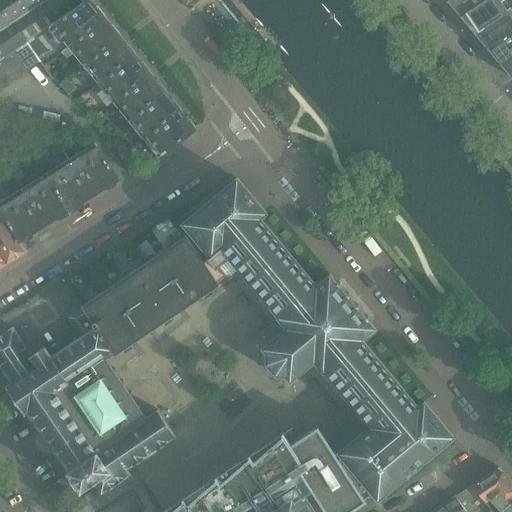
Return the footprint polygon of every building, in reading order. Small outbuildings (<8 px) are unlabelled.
[(0,0),(0,32),(48,0),(0,0)] [(87,1),(88,0),(48,0),(0,32),(0,60),(4,58),(15,50),(27,42),(35,37),(50,27),(79,6),(87,1)] [(191,10),(192,12),(217,41),(239,23),(219,0),(194,0),(187,6),(191,10)] [(449,0),(447,1),(461,18),(486,0),(449,0)] [(501,2),(504,0),(486,0),(461,18),(474,33),(507,11),(507,10),(501,2)] [(102,20),(102,19),(105,17),(97,7),(94,9),(87,1),(79,6),(50,27),(68,48),(71,45),(102,20)] [(507,11),(474,33),(487,49),(511,32),(511,10),(510,8),(507,10),(507,11)] [(102,20),(71,45),(86,63),(117,38),(117,37),(120,35),(112,26),(109,28),(102,20)] [(511,32),(487,49),(501,65),(511,57),(511,32)] [(38,58),(46,53),(35,37),(27,42),(15,50),(28,70),(40,62),(38,58)] [(86,63),(101,82),(132,57),(132,56),(135,54),(127,44),(124,46),(117,38),(86,63)] [(15,50),(4,58),(17,77),(28,70),(15,50)] [(147,75),(147,74),(150,72),(142,62),(139,65),(132,57),(101,82),(116,100),(147,75)] [(511,57),(501,65),(511,78),(511,57)] [(4,58),(0,60),(0,76),(6,85),(17,77),(4,58)] [(147,75),(116,100),(131,119),(162,93),(162,92),(164,90),(157,81),(154,83),(147,75)] [(67,78),(60,85),(69,95),(76,89),(67,78)] [(177,111),(179,109),(172,99),(169,101),(162,93),(131,119),(146,137),(177,112),(177,111)] [(177,112),(146,137),(162,156),(195,128),(186,117),(184,120),(177,112)] [(68,136),(49,149),(54,157),(73,144),(68,136)] [(115,182),(117,180),(97,148),(71,164),(48,179),(70,213),(79,207),(80,203),(105,188),(109,189),(114,185),(115,182)] [(143,167),(130,151),(129,150),(119,156),(130,173),(131,175),(143,167)] [(25,177),(20,168),(11,174),(17,182),(25,177)] [(48,179),(0,208),(0,215),(5,222),(19,242),(22,240),(25,241),(31,237),(32,234),(57,218),(60,219),(70,213),(48,179)] [(190,234),(186,237),(218,284),(228,276),(230,278),(239,271),(268,305),(279,319),(287,329),(263,350),(267,355),(267,365),(275,375),(285,376),(290,382),(314,362),(320,369),(323,372),(323,371),(324,372),(370,427),(357,438),(339,453),(349,466),(372,494),(377,500),(453,438),(453,437),(424,403),(424,402),(418,407),(367,347),(362,341),(376,329),(371,324),(368,321),(369,318),(368,317),(366,317),(359,309),(360,307),(358,305),(356,306),(349,298),(350,296),(349,294),(347,294),(340,286),(341,284),(339,283),(337,283),(334,279),(330,274),(316,286),(260,219),(266,214),(255,201),(237,179),(236,179),(227,187),(226,188),(219,194),(218,194),(214,198),(213,199),(206,205),(205,205),(200,209),(200,210),(192,216),(183,224),(182,224),(182,225),(190,234)] [(5,222),(0,224),(0,269),(26,252),(19,242),(5,222)] [(83,307),(115,354),(116,356),(123,351),(124,352),(132,346),(132,345),(163,324),(164,325),(173,319),(172,318),(204,296),(204,297),(213,292),(212,291),(220,286),(218,284),(186,237),(186,236),(144,264),(143,264),(124,277),(95,297),(91,299),(91,300),(82,306),(83,307)] [(365,499),(372,494),(349,466),(339,453),(357,438),(370,427),(324,372),(323,371),(323,372),(320,369),(314,362),(290,382),(285,376),(275,375),(267,365),(267,355),(263,350),(287,329),(279,319),(268,305),(239,271),(230,278),(213,292),(204,297),(173,319),(164,325),(132,346),(124,352),(111,360),(148,415),(158,408),(178,438),(129,470),(133,476),(106,493),(114,505),(132,493),(137,501),(144,511),(141,511),(315,511),(312,507),(320,503),(325,511),(350,511),(353,511),(366,502),(365,499)] [(106,360),(115,354),(83,307),(67,318),(68,319),(68,320),(81,338),(51,357),(49,354),(49,353),(44,347),(35,354),(32,356),(13,328),(0,336),(0,366),(12,384),(6,388),(25,415),(27,413),(40,432),(54,452),(54,453),(80,492),(81,491),(93,483),(101,494),(101,495),(126,478),(131,475),(127,470),(130,468),(131,468),(133,466),(176,437),(158,410),(146,418),(139,408),(141,407),(140,405),(138,406),(131,396),(132,395),(131,393),(130,394),(123,384),(124,383),(123,381),(122,382),(120,379),(115,372),(116,371),(115,369),(114,370),(106,360)] [(498,469),(456,497),(466,511),(473,511),(510,480),(499,468),(498,469)] [(511,482),(510,480),(473,511),(499,511),(511,501),(511,482)] [(466,511),(456,497),(444,505),(448,511),(466,511)] [(511,511),(511,501),(499,511),(511,511)]
